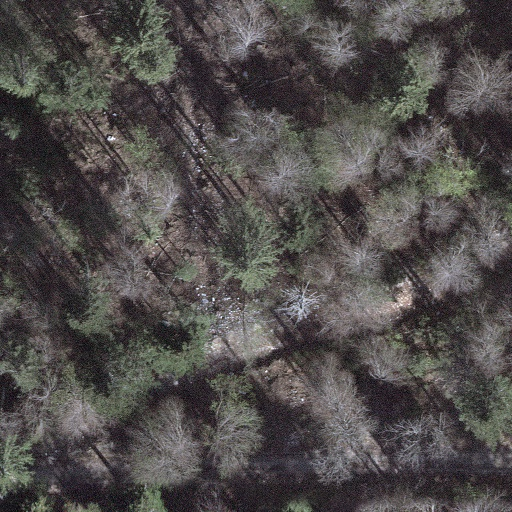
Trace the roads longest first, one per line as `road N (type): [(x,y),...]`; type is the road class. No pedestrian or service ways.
road 1 (track): [(0,454),(243,347),(511,249)]
road 2 (track): [(511,456),(0,473)]
